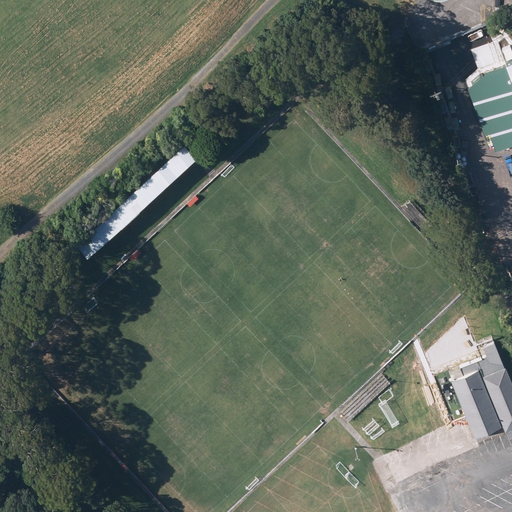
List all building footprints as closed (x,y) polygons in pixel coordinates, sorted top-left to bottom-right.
[(405,36),(401,23),(384,28),(389,42),(405,36)] [(511,56),(498,62),(511,101),(511,56)] [(189,149),(181,141),(73,241),(85,254),(193,154),(189,149)] [(461,371),(449,377),(472,435),(501,423),(503,430),(505,430),(508,436),(511,434),(511,384),(491,334),(474,341),(480,356),(458,364),(461,371)] [(361,424),(352,432),(360,440),(369,432),(361,424)]
